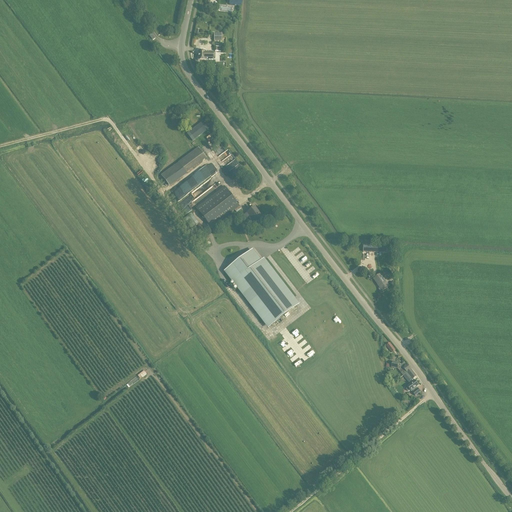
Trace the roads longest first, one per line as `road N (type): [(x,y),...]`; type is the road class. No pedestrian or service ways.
road 1 (tertiary): [(511,500),(188,75),(181,41),(190,0)]
road 2 (track): [(438,390),(290,511)]
road 3 (track): [(96,511),(0,374)]
road 4 (track): [(0,147),(105,119),(114,126)]
